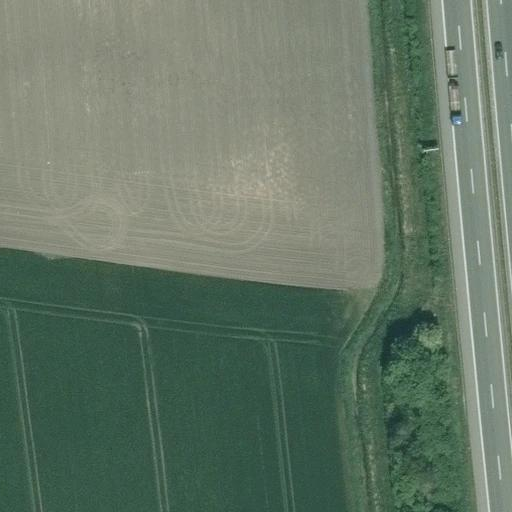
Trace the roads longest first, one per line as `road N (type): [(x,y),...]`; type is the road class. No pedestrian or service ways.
road 1 (motorway): [(455,0),(504,511)]
road 2 (motorway): [(511,135),(499,0)]
